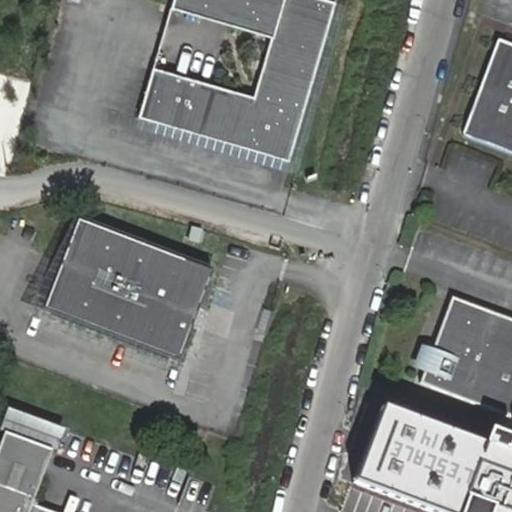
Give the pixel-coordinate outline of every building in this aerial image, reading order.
[(156,69),(143,114),(292,156),(336,0),(174,0),(172,8),(274,37),(256,98),(156,69)] [(511,49),(493,42),(456,137),(511,157),(511,49)] [(77,220),(43,311),(179,361),(212,271),(77,220)] [(511,320),(451,298),(418,384),(508,416),(511,405),(511,320)] [(376,406),(348,478),(435,511),(511,511),(511,457),(500,453),(506,436),(481,426),(474,444),(376,406)] [(0,511),(60,511),(31,501),(50,448),(2,430),(0,435),(0,511)]
